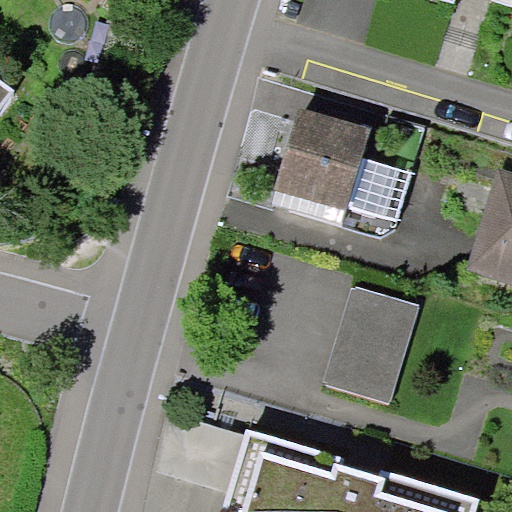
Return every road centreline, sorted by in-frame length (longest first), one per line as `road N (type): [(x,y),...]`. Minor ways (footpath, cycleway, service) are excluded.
road 1 (residential): [(136,340),(232,0)]
road 2 (residential): [(95,511),(136,340)]
road 3 (residential): [(136,340),(0,315)]
